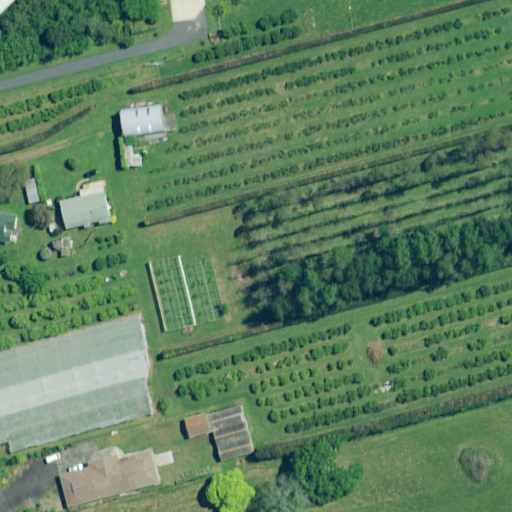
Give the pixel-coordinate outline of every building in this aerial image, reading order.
[(0,0),(0,12),(12,0),(0,0)] [(164,130),(159,102),(147,104),(148,107),(120,112),(124,136),(164,130)] [(132,143),(122,144),(125,167),(135,166),(132,143)] [(39,201),(34,178),(24,180),(29,203),(39,201)] [(110,219),(103,185),(80,190),(82,197),(60,202),(66,229),(110,219)] [(15,216),(0,213),(0,241),(12,243),(15,216)] [(37,252),(37,253),(37,255),(38,256),(38,257),(39,258),(40,259),(42,260),(43,261),(44,261),(45,261),(47,261),(48,260),(49,260),(50,259),(51,258),(52,257),(53,255),(53,254),(53,253),(53,251),(52,250),(52,249),(51,248),(50,247),(49,246),(47,246),(46,245),(45,245),(43,245),(42,246),(41,246),(40,247),(39,248),(38,249),(38,251),(37,252)] [(151,374),(135,315),(0,352),(0,442),(8,440),(11,452),(152,412),(142,376),(151,374)] [(184,424),(187,434),(191,452),(216,446),(219,458),(250,451),(240,411),(184,424)] [(158,484),(149,452),(118,460),(117,455),(87,464),(88,468),(59,476),(68,509),(158,484)]
